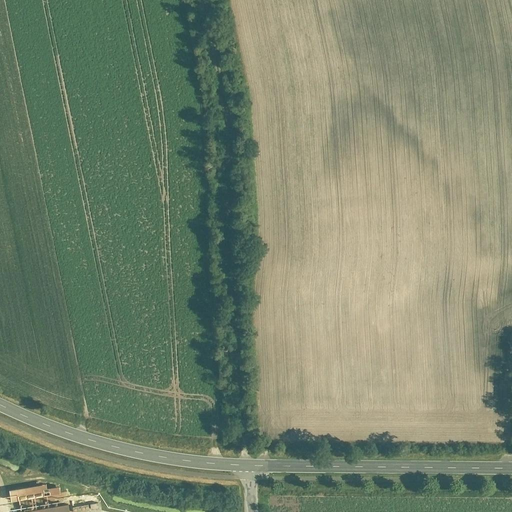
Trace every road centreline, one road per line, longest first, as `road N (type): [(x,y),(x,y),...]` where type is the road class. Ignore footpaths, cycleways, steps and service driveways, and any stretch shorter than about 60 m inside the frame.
road 1 (track): [(245,467),(227,129),(202,0)]
road 2 (tertiary): [(245,467),(511,472)]
road 3 (tertiary): [(0,406),(129,452),(245,467)]
